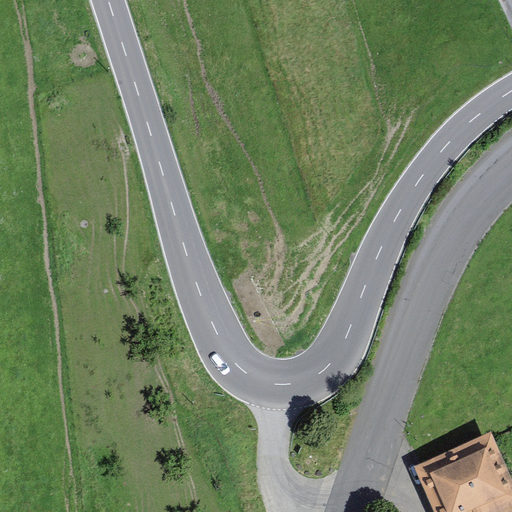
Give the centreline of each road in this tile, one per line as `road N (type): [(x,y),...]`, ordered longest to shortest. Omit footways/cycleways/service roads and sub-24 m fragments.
road 1 (unclassified): [(279,384),(247,375),(221,341),(105,0)]
road 2 (unclassified): [(511,90),(446,145),(412,188),(335,359),(301,382),(279,384)]
road 3 (unclassified): [(353,511),(386,395),(441,253),(486,188),(511,167)]
road 4 (unclassified): [(279,384),(274,457),(291,511)]
